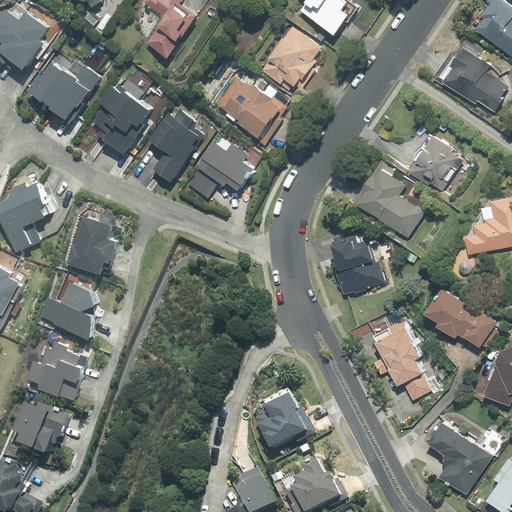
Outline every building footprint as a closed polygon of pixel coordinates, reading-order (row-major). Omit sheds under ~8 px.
[(166,18),(149,43),(173,59),(190,33),(186,31),(194,19),(192,17),(195,14),(184,6),(187,0),(146,0),(144,3),(166,18)] [(305,0),(298,11),(340,37),(360,5),(352,0),(305,0)] [(511,2),(509,0),(497,0),(476,26),(511,55),(511,2)] [(31,11),(25,20),(10,10),(0,25),(0,26),(2,28),(0,31),(0,52),(2,54),(0,57),(0,58),(9,64),(10,62),(21,69),(24,65),(33,71),(51,45),(44,40),(53,26),(31,11)] [(317,59),(326,46),(295,25),(264,71),(295,92),(304,79),(307,81),(320,61),(317,59)] [(504,97),(511,85),(490,70),(494,65),(466,45),(443,79),(478,104),(481,100),(497,112),(506,98),(504,97)] [(55,110),(74,123),(105,79),(88,68),(81,78),(57,61),(47,75),(44,73),(32,91),(57,108),(55,110)] [(240,123),(264,140),(285,109),(275,102),(277,99),(258,85),(255,88),(241,78),(222,105),(242,120),(240,123)] [(139,137),(158,112),(119,83),(88,124),(130,155),(142,139),(139,137)] [(152,138),(168,149),(156,169),(175,180),(200,146),(197,144),(205,132),(199,128),(198,130),(193,127),(199,118),(183,107),(177,115),(173,112),(157,135),(155,133),(152,138)] [(445,190),(466,161),(452,151),(454,148),(435,134),(409,168),(431,185),(433,181),(445,190)] [(230,148),(215,139),(186,183),(211,199),(223,181),(230,185),(231,183),(243,190),(258,166),(247,160),(251,153),(234,142),(230,148)] [(369,190),(359,204),(411,238),(428,212),(403,195),(409,185),(384,168),(378,176),(374,174),(365,187),(369,190)] [(10,191),(13,198),(0,203),(0,205),(22,251),(37,244),(29,227),(53,216),(50,210),(53,208),(35,169),(11,181),(15,189),(10,191)] [(511,195),(494,199),(495,204),(484,206),(486,215),(475,234),(468,235),(470,254),(511,246),(511,195)] [(114,263),(120,239),(111,237),(115,221),(87,213),(78,244),(74,243),(68,263),(105,273),(108,261),(114,263)] [(355,231),(335,238),(343,264),(336,266),(346,297),(369,289),(368,288),(389,281),(382,260),(379,261),(372,240),(359,244),(355,231)] [(9,313),(25,282),(16,278),(19,274),(0,264),(0,265),(0,330),(4,332),(13,315),(9,313)] [(101,303),(94,291),(93,290),(96,282),(73,274),(68,285),(65,284),(58,299),(48,295),(39,316),(95,339),(97,314),(86,310),(101,303)] [(448,286),(428,312),(442,322),(441,325),(460,339),(463,334),(482,348),(500,324),(448,286)] [(377,361),(383,374),(392,369),(401,385),(427,371),(420,357),(424,355),(405,318),(374,335),(385,356),(377,361)] [(44,363),(35,361),(29,379),(43,383),(41,390),(77,401),(91,356),(72,350),(74,345),(58,340),(56,347),(50,345),(44,363)] [(511,346),(496,352),(501,363),(489,395),(511,403),(511,346)] [(255,410),(276,450),(297,439),(300,443),(307,439),(308,442),(315,439),(313,436),(318,434),(305,408),(301,410),(291,391),(255,410)] [(39,408),(27,403),(15,432),(22,435),(18,444),(50,456),(56,440),(61,442),(72,414),(41,402),(39,408)] [(433,442),(448,452),(450,467),(445,474),(472,493),(497,455),(446,421),(433,442)] [(0,508),(7,511),(42,511),(46,505),(18,490),(25,476),(20,473),(23,468),(5,458),(0,467),(0,508)] [(288,493),(297,511),(312,511),(344,496),(337,482),(340,481),(336,473),(328,477),(320,461),(305,469),(311,481),(288,493)] [(511,511),(511,466),(490,498),(510,511),(511,511)] [(261,511),(279,502),(260,469),(247,476),(253,487),(238,496),(245,508),(237,511),(261,511)]
